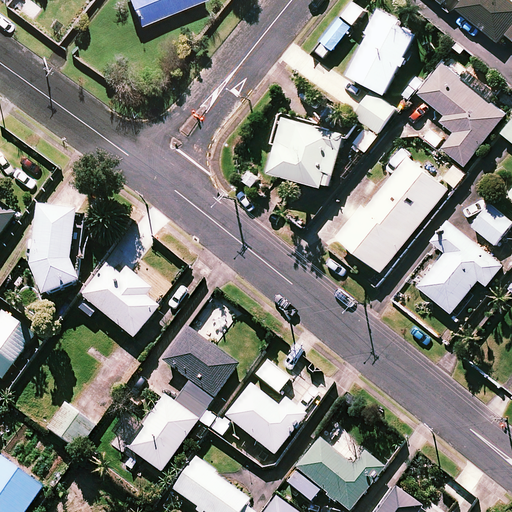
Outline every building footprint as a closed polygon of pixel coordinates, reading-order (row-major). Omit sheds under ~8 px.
[(53,0),(35,0),(47,9),(53,0)] [(193,0),(134,0),(142,20),(193,0)] [(511,37),(511,0),(439,0),(454,12),(458,8),(502,43),(508,34),(511,37)] [(360,19),(350,10),(331,33),(341,42),(360,19)] [(369,34),(373,36),(352,75),(388,95),(422,32),(397,19),(381,11),(369,34)] [(510,115),(446,64),(422,94),(449,116),(445,122),(458,133),(446,148),(468,166),(510,115)] [(399,109),(374,94),(359,117),(384,132),(399,109)] [(350,136),(283,116),(275,144),(282,146),(274,173),(334,191),(350,136)] [(452,189),(413,157),(370,210),(367,207),(343,236),(385,271),(452,189)] [(0,242),(19,218),(0,203),(0,242)] [(511,228),(511,219),(494,205),(476,226),(498,245),(511,228)] [(81,215),(42,210),(36,268),(48,298),(85,282),(75,259),(81,215)] [(507,266),(453,223),(437,242),(450,253),(423,287),(455,313),(483,279),(491,286),(507,266)] [(124,278),(111,268),(86,298),(136,339),(162,308),(149,297),(155,291),(130,270),(124,278)] [(38,336),(5,313),(0,320),(0,376),(8,381),(38,336)] [(193,382),(217,399),(241,365),(190,330),(167,364),(193,382)] [(291,379),(269,363),(259,377),(281,393),(291,379)] [(217,399),(193,382),(178,404),(168,397),(131,450),(165,473),(217,399)] [(282,408),(254,387),(230,419),(277,456),(309,416),(288,400),(282,408)] [(95,424),(68,406),(51,430),(78,449),(95,424)] [(356,466),(321,441),(290,485),(314,502),(322,491),(351,511),(354,511),(386,467),(366,453),(356,466)] [(200,459),(197,462),(177,491),(201,509),(198,511),(261,511),(264,510),(217,477),(220,473),(200,459)] [(99,484),(77,468),(62,489),(85,505),(99,484)] [(35,511),(43,501),(0,469),(0,511),(35,511)] [(420,511),(424,507),(399,489),(382,511),(420,511)] [(296,511),(279,500),(270,511),(296,511)]
